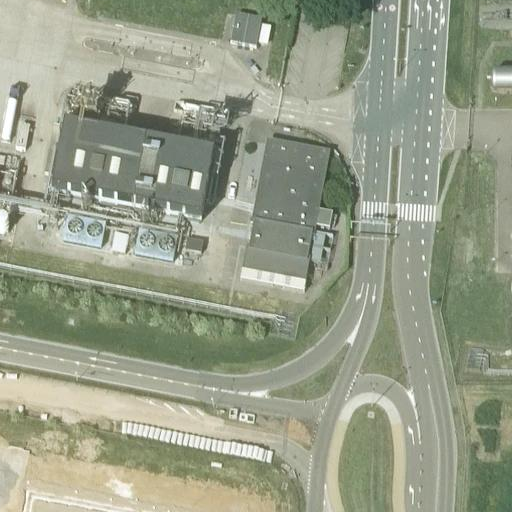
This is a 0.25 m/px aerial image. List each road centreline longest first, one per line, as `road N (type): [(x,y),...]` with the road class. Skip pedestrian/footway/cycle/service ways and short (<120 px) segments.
road 1 (unclassified): [(425,503),(425,374),(414,275),(430,0)]
road 2 (unclassified): [(0,387),(288,447),(314,472)]
road 3 (unclassified): [(385,0),(370,273)]
road 4 (unclassified): [(221,390),(0,347)]
road 5 (unclassified): [(370,273),(357,320),(320,368),(275,388),(221,390)]
road 6 (unclassified): [(425,503),(412,486),(411,424),(396,394),(371,382),(332,405)]
road 7 (unclassified): [(370,273),(367,325),(332,405)]
